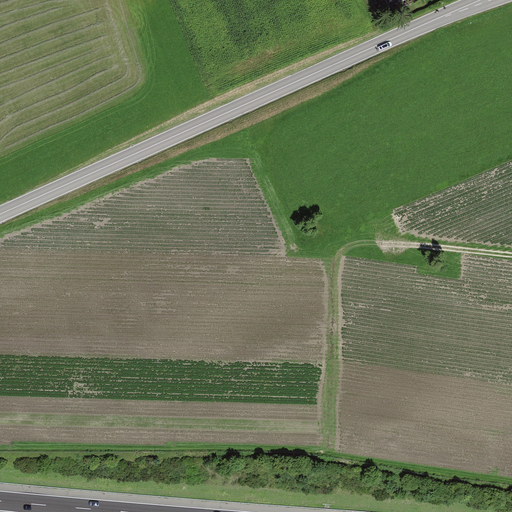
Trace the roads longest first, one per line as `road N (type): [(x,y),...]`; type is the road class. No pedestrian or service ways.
road 1 (primary): [(0,214),(487,0)]
road 2 (motorway): [(122,511),(0,501)]
